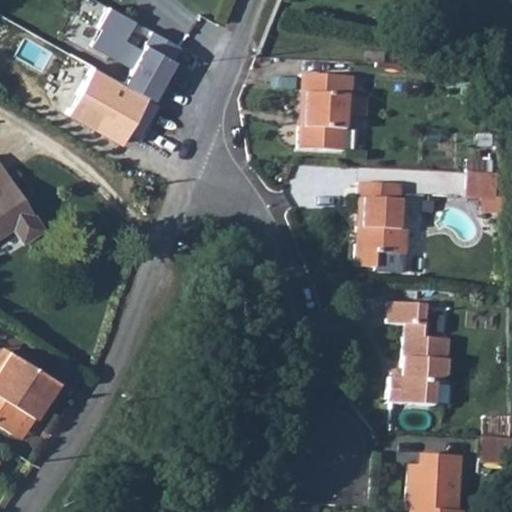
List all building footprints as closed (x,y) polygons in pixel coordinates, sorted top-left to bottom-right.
[(418,0),(391,0),(392,14),(418,15),(418,0)] [(99,28),(91,44),(130,65),(121,82),(148,97),(177,43),(107,6),(97,25),(99,28)] [(121,82),(89,65),(64,111),(115,139),(119,132),(137,141),(158,103),(148,97),(121,82)] [(301,126),(301,148),(345,150),(346,98),(352,99),(352,77),(302,75),(303,94),(308,95),(307,127),(301,126)] [(0,236),(18,226),(27,242),(50,229),(5,154),(0,156),(0,236)] [(467,158),(467,172),(492,173),(493,159),(467,158)] [(464,195),(466,174),(417,170),(415,191),(464,195)] [(503,175),(475,174),(475,201),(502,203),(503,175)] [(362,183),(357,265),(379,266),(379,270),(407,272),(408,254),(409,254),(411,229),(404,229),(406,185),(362,183)] [(382,299),(381,323),(400,324),(398,368),(392,376),(383,376),(382,401),(429,404),(430,379),(442,371),(443,335),(419,333),(420,302),(382,299)] [(0,423),(15,432),(28,410),(34,414),(56,376),(8,349),(0,362),(0,423)] [(28,410),(15,432),(22,436),(34,414),(28,410)] [(502,440),(474,438),(473,465),(501,467),(502,440)] [(451,511),(455,458),(419,456),(418,467),(404,466),(401,501),(403,503),(405,505),(409,505),(408,511),(405,511),(404,511),(451,511)]
